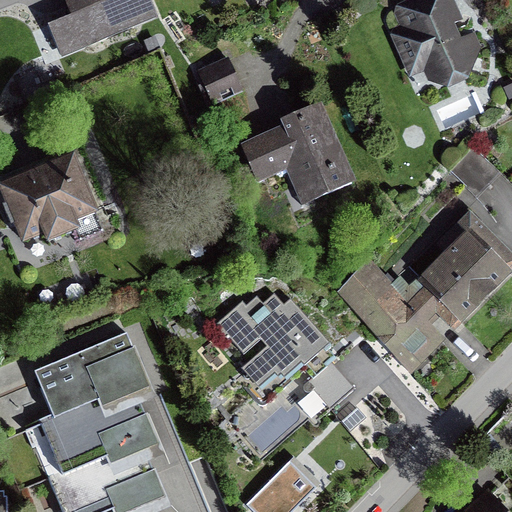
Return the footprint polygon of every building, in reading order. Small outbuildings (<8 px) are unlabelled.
[(158,19),(150,0),(64,0),(71,16),(48,25),(62,59),(158,19)] [(408,0),(396,5),(394,14),(399,25),(393,28),(390,35),(409,78),(424,72),(428,82),(448,90),(471,81),(482,47),(475,31),(461,38),(455,25),(464,20),(454,0),(408,0)] [(228,58),(197,72),(203,85),(198,87),(207,107),(212,105),(213,107),(244,94),(228,58)] [(282,127),(239,145),(256,184),(286,171),(300,206),(356,182),(322,103),(280,121),(282,127)] [(499,174),(473,148),(450,172),(476,198),(499,174)] [(99,215),(75,156),(0,185),(0,194),(5,207),(3,208),(11,228),(13,227),(22,248),(43,239),(47,247),(81,233),(78,224),(99,215)] [(444,324),(453,333),(460,326),(461,327),(511,277),(511,255),(470,212),(435,246),(444,255),(421,278),(408,265),(393,280),(388,275),(386,276),(369,259),(334,293),(412,374),(446,341),(435,329),(432,326),(440,319),(444,324)] [(221,264),(242,256),(238,245),(217,253),(221,264)] [(243,302),(213,327),(227,343),(230,341),(243,356),(260,341),(266,348),(241,369),(261,392),(277,377),(279,379),(282,376),(287,383),(330,346),(291,300),(284,306),(274,295),(263,304),(257,297),(246,306),(243,302)] [(127,334),(34,372),(52,416),(39,421),(60,473),(47,478),(61,511),(156,511),(153,504),(165,498),(149,460),(146,451),(157,447),(139,402),(136,395),(150,389),(137,357),(127,334)] [(334,409),(354,390),(331,365),(310,384),(334,409)] [(325,429),(343,450),(353,441),(335,421),(325,429)] [(248,506),(253,511),(294,511),(317,489),(290,463),(248,506)] [(509,511),(488,490),(464,511),(509,511)]
